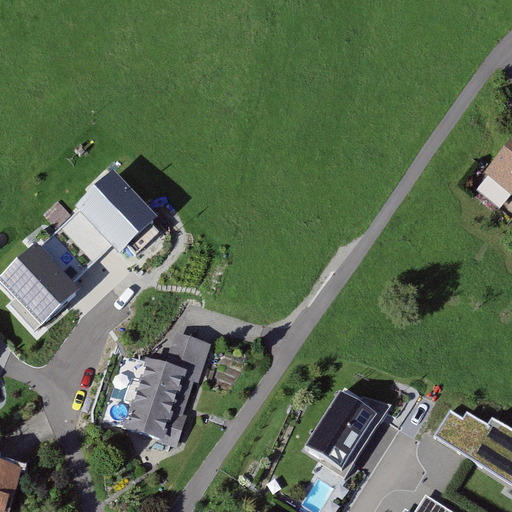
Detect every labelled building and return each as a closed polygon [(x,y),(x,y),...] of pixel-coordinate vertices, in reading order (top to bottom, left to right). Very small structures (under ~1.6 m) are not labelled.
[(511,155),(490,182),(511,199),(511,155)] [(164,242),(118,188),(62,236),(92,271),(109,256),(125,275),(164,242)] [(45,307),(14,339),(55,378),(111,320),(81,292),(93,280),(70,259),(34,296),(45,307)] [(168,370),(130,360),(111,428),(188,449),(217,346),(177,335),(168,370)] [(378,420),(341,397),(306,451),(344,475),(378,420)] [(469,424),(452,414),(437,439),(486,469),(490,463),(511,476),(511,434),(493,424),(490,429),(473,419),(469,424)] [(17,511),(27,478),(0,469),(0,511),(17,511)] [(425,511),(448,511),(432,502),(425,511)]
